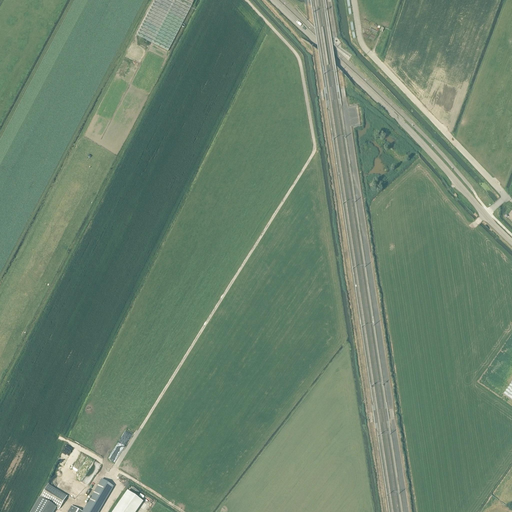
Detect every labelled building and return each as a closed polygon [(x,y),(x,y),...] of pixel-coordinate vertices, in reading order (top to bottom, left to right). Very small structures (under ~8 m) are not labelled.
[(192,6),(179,0),(154,0),(136,35),(168,52),(192,6)] [(98,511),(113,487),(101,480),(85,507),(87,508),(84,511),(85,511),(82,511),(71,506),(67,511),(98,511)] [(59,510),(67,496),(48,485),(40,498),(56,508),(59,510)] [(135,511),(143,502),(127,491),(113,511),(135,511)] [(53,511),(56,508),(40,498),(31,511),(53,511)]
